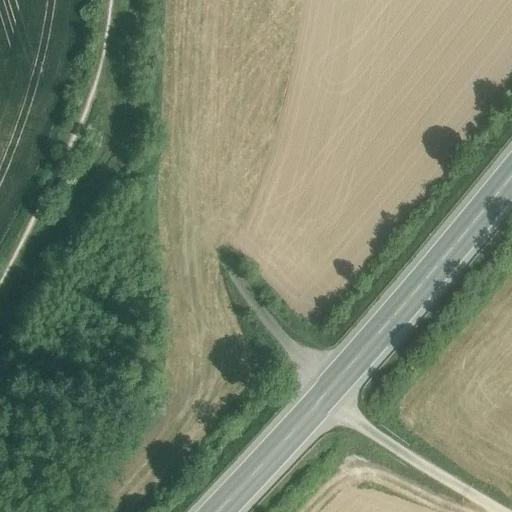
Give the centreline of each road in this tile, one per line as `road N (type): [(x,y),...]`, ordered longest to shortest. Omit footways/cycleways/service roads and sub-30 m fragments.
road 1 (secondary): [(220,511),(336,390),(511,175)]
road 2 (track): [(240,267),(336,390)]
